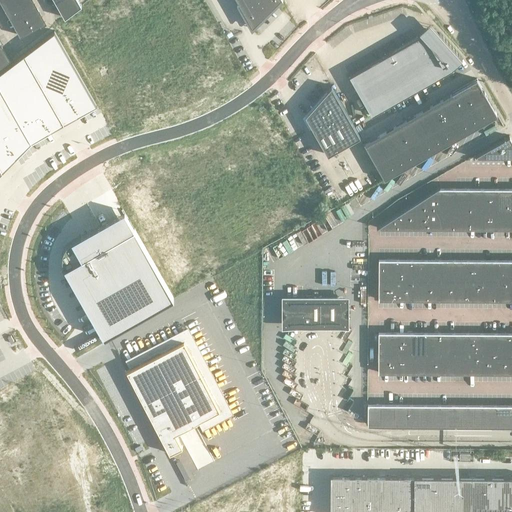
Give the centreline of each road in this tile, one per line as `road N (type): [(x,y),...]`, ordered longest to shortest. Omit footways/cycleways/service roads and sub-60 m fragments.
road 1 (unclassified): [(361,0),(217,116),(101,157),(50,192),(17,239),(23,318),(98,416),(140,511)]
road 2 (unclassified): [(511,117),(446,0)]
